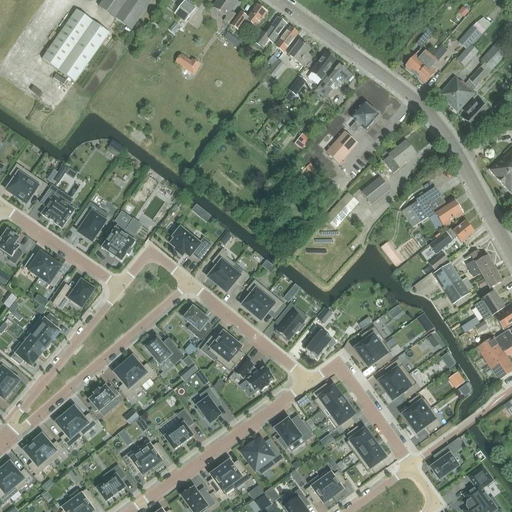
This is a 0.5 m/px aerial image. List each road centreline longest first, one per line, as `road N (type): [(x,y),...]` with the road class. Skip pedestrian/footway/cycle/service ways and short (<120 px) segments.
road 1 (tertiary): [(511,253),(436,122),(276,0)]
road 2 (residential): [(1,442),(189,282)]
road 3 (residential): [(308,382),(130,511)]
road 4 (residential): [(121,288),(1,442)]
road 5 (residential): [(411,466),(338,363),(308,382)]
road 6 (residential): [(308,382),(189,282)]
road 7 (residential): [(121,288),(1,206)]
